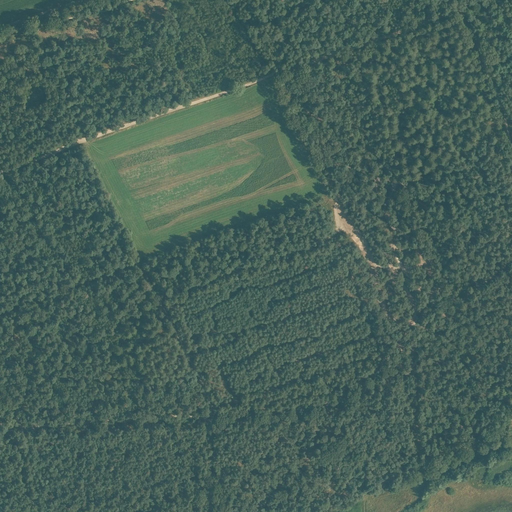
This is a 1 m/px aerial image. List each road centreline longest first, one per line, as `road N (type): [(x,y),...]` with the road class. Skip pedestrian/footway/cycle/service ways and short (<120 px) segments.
road 1 (track): [(0,168),(490,0)]
road 2 (track): [(511,259),(346,394),(227,411)]
road 3 (track): [(227,411),(0,428)]
